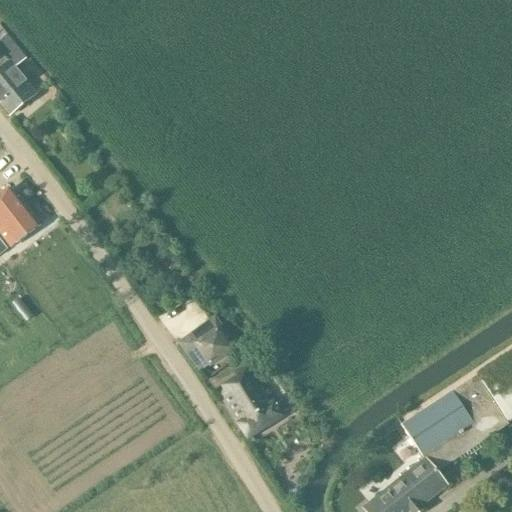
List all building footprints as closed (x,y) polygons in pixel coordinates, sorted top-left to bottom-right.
[(0,104),(10,116),(35,96),(12,66),(24,56),(0,28),(0,104)] [(0,254),(10,246),(11,248),(41,225),(15,192),(0,203),(0,254)] [(178,343),(200,372),(235,346),(214,317),(178,343)] [(401,426),(425,460),(365,509),(367,511),(413,511),(446,486),(435,472),(459,457),(462,461),(487,445),(484,441),(507,425),(507,424),(511,421),(511,351),(476,375),(476,376),(401,426)] [(281,400),(274,405),(247,364),(232,373),(240,385),(220,399),(247,440),(282,417),(280,414),(287,410),(281,400)]
